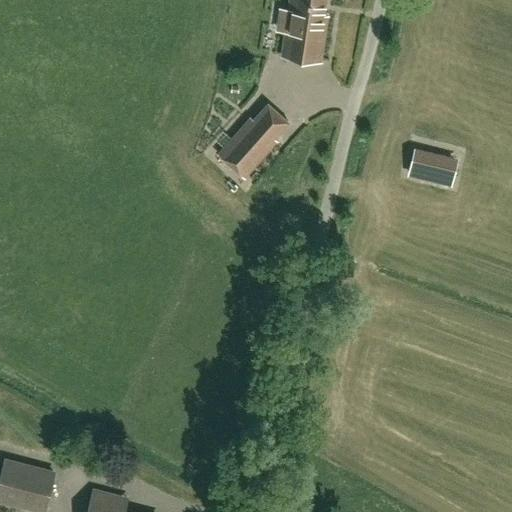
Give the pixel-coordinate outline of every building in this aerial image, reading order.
[(290,0),(289,11),(291,11),(288,31),(286,31),(282,55),(321,60),(327,16),(323,16),(325,0),(290,0)] [(268,104),(253,121),(251,118),(219,154),(244,177),(276,141),(274,139),(288,122),(268,104)] [(456,162),(415,152),(409,174),(451,184),(456,162)] [(53,473),(5,460),(0,478),(0,500),(43,511),(53,473)] [(125,511),(129,499),(93,490),(87,511),(125,511)]
